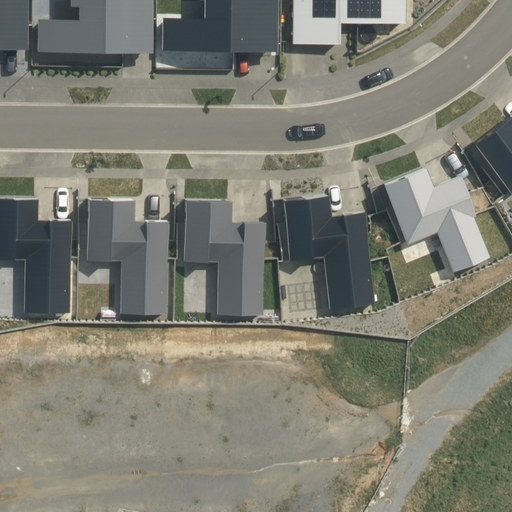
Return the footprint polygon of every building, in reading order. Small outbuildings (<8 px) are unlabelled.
[(0,0),(0,45),(22,45),(23,0),(0,0)] [(149,0),(67,0),(67,4),(75,4),(74,18),(36,17),(36,50),(149,51),(149,0)] [(160,49),(274,50),(274,0),(200,0),(200,16),(160,16),(160,49)] [(290,0),(290,43),(337,43),(337,21),(403,22),(402,0),(290,0)] [(511,110),(474,142),(511,187),(511,110)] [(441,159),(385,182),(409,240),(449,224),(468,271),(509,254),(476,173),(451,183),(441,159)] [(342,187),(282,195),(291,258),(334,252),(341,303),(385,296),(373,209),(346,213),(342,187)] [(144,197),(83,198),(84,262),(127,261),(128,312),(172,311),(171,223),(144,224),(144,197)] [(249,199),(188,200),(189,264),(232,263),(233,314),(277,313),(276,225),(249,226),(249,199)] [(42,201),(0,202),(0,265),(27,264),(29,310),(75,309),(72,224),(43,225),(42,201)]
